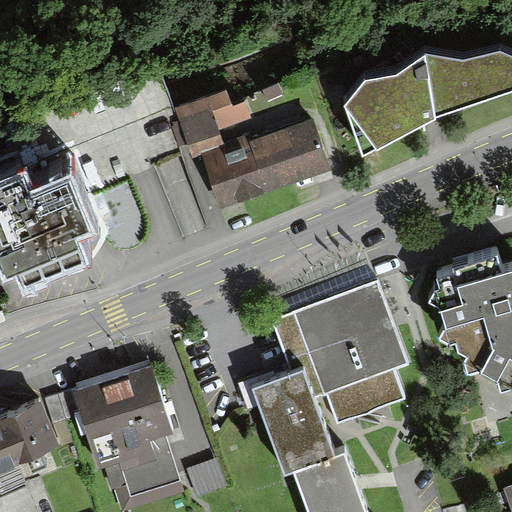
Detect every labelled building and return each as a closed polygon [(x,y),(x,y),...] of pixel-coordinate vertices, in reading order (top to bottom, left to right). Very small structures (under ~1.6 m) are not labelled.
[(344,94),(363,148),(436,108),(511,82),(511,46),(501,42),(464,51),(426,42),(398,62),(365,67),(344,94)] [(279,78),(263,85),(268,97),(284,90),(279,78)] [(227,81),(175,99),(180,115),(188,137),(222,125),(252,115),(245,95),(233,99),(227,81)] [(203,149),(222,201),(333,162),(315,110),(227,140),(203,149)] [(188,137),(180,115),(172,117),(174,122),(171,122),(179,142),(189,139),(188,137)] [(222,125),(188,137),(189,139),(193,152),(203,149),(227,140),(222,125)] [(25,157),(0,166),(0,265),(23,256),(27,268),(87,244),(77,218),(94,211),(73,158),(32,174),(25,157)] [(211,221),(183,166),(166,174),(193,230),(211,221)] [(511,249),(503,252),(498,237),(453,250),(454,254),(436,259),(440,271),(435,272),(429,283),(442,290),(446,307),(439,320),(450,326),(456,325),(457,331),(468,338),(464,345),(467,356),(480,353),(498,363),(501,374),(511,371),(511,249)] [(269,313),(378,273),(372,260),(265,301),(269,313)] [(288,364),(304,358),(317,393),(328,389),(338,417),(406,392),(395,362),(409,357),(378,273),(269,313),(285,357),(288,364)] [(153,357),(75,382),(100,460),(104,459),(113,485),(115,484),(123,508),(185,488),(165,426),(174,423),(153,357)] [(263,397),(286,460),(294,457),(335,442),(317,393),(304,358),(288,364),(255,376),(263,397)] [(249,402),(263,397),(255,376),(253,371),(239,376),(249,402)] [(70,386),(47,393),(55,420),(79,412),(70,386)] [(0,491),(29,479),(18,452),(27,449),(42,442),(61,434),(42,388),(0,404),(0,491)] [(294,457),(314,511),(372,511),(345,439),(335,442),(294,457)] [(42,442),(27,449),(32,462),(48,456),(42,442)] [(218,453),(187,464),(198,493),(228,481),(218,453)] [(511,476),(502,480),(511,511),(511,476)]
